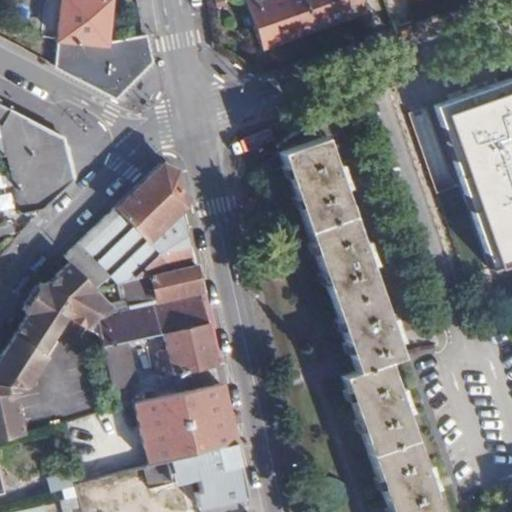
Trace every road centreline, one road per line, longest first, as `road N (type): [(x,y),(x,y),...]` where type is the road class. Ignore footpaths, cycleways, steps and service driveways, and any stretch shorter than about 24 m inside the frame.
road 1 (secondary): [(190,124),(285,511)]
road 2 (secondary): [(511,21),(273,110),(190,124)]
road 3 (residential): [(145,145),(40,258),(0,316)]
road 4 (residential): [(0,68),(145,145)]
road 5 (secondary): [(190,124),(171,0)]
